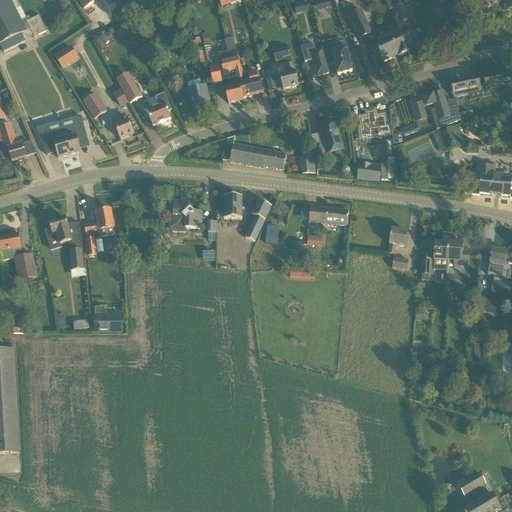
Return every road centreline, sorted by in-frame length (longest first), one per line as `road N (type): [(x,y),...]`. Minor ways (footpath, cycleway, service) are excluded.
road 1 (unclassified): [(151,172),(160,154),(182,142),(511,52)]
road 2 (secondary): [(511,220),(151,172)]
road 3 (secondary): [(151,172),(0,202)]
